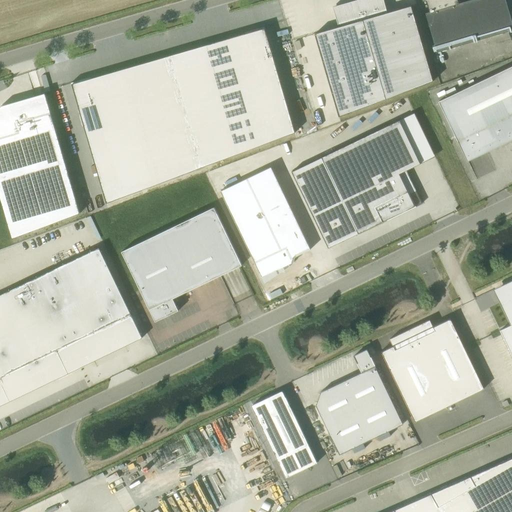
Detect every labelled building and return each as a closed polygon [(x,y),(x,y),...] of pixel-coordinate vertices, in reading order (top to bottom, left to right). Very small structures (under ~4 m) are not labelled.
[(344,5),(343,4),(333,7),(339,27),(314,34),(338,117),(434,81),(412,6),(387,13),(384,1),(383,1),(382,0),(361,0),(362,0),(344,5)] [(457,0),(422,0),(423,2),(427,1),(430,12),(426,13),(437,52),(511,30),(511,21),(505,0),(469,0),(459,3),(457,0)] [(107,203),(295,133),(265,27),(72,83),(107,203)] [(511,66),(439,101),(458,141),(468,161),(511,139),(511,66)] [(2,105),(0,106),(0,198),(12,239),(81,213),(46,93),(2,105)] [(422,203),(416,191),(410,194),(400,174),(407,170),(421,164),(421,163),(400,120),(321,157),(291,171),(328,248),(358,233),(396,215),(396,216),(409,210),(422,203)] [(271,166),(220,191),(262,277),(289,264),(291,263),(292,258),(294,256),(297,254),(310,247),(271,166)] [(173,298),(220,275),(242,265),(214,207),(122,251),(156,321),(179,310),(173,298)] [(0,380),(10,401),(29,392),(45,382),(46,384),(79,368),(68,344),(132,314),(99,247),(0,294),(0,380)] [(511,279),(507,283),(507,285),(496,290),(502,302),(499,303),(510,325),(499,330),(511,356),(511,279)] [(450,318),(448,319),(449,319),(439,324),(433,327),(430,320),(390,339),(393,346),(383,351),(383,350),(381,351),(382,353),(415,421),(484,389),(451,320),(450,318)] [(403,424),(367,349),(354,356),(361,372),(321,392),(316,405),(340,454),(403,424)] [(285,397),(273,403),(270,396),(253,404),(260,419),(259,419),(278,459),(286,477),(317,463),(308,444),(285,397)] [(511,511),(511,457),(394,510),(388,511),(511,511)]
